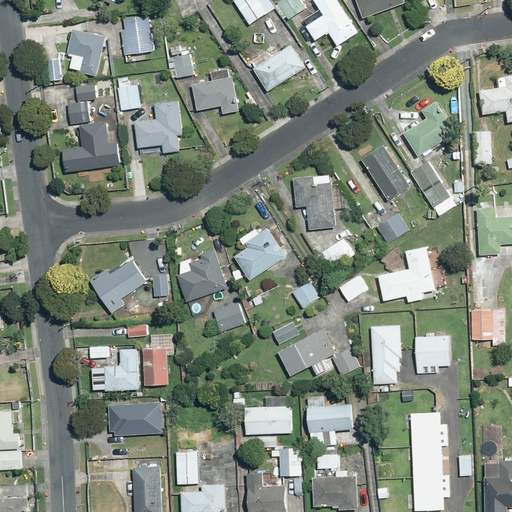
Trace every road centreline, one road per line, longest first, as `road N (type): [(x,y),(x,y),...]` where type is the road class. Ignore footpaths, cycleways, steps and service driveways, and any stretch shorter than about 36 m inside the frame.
road 1 (residential): [(511,25),(452,35),(176,208),(37,224)]
road 2 (residential): [(63,511),(37,224)]
road 3 (residential): [(37,224),(7,0)]
